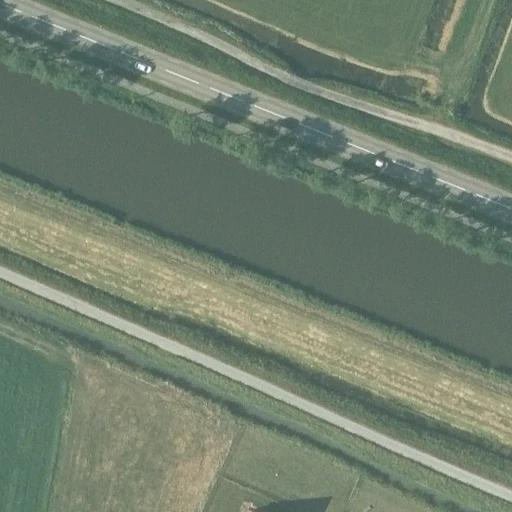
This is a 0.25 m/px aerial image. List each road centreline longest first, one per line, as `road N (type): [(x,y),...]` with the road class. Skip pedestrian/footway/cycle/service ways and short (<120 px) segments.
road 1 (unclassified): [(511,496),(0,275)]
road 2 (primary): [(511,206),(0,2)]
road 3 (track): [(511,161),(293,83),(105,0)]
road 4 (track): [(488,0),(458,82),(426,126)]
